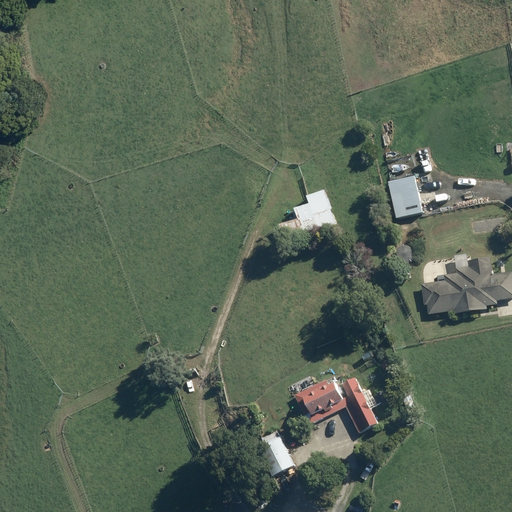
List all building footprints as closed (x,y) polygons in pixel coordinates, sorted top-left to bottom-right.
[(419,178),(390,183),(397,222),(426,216),(419,178)] [(340,230),(327,190),(307,197),(310,205),(294,211),(297,221),(281,227),(288,248),(340,230)] [(458,321),(457,314),(486,312),(485,308),(496,307),(496,303),(511,301),(511,274),(493,276),(491,261),(469,263),(469,259),(455,261),(455,264),(443,265),(445,283),(423,285),(426,307),(429,306),(430,316),(448,314),(449,321),(458,321)] [(328,377),(292,397),(309,428),(346,408),(361,436),(364,435),(366,440),(375,435),(373,431),(379,427),(355,382),(336,392),(328,377)] [(296,468),(279,432),(254,444),(272,480),(296,468)]
